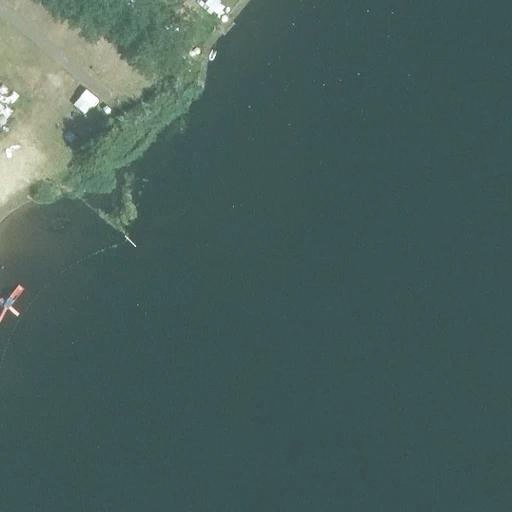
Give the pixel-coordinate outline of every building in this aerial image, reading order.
[(194,0),(193,3),(211,12),(216,0),(194,0)] [(87,34),(100,50),(118,36),(105,19),(87,34)] [(132,75),(143,64),(130,52),(119,63),(132,75)] [(0,113),(0,114),(13,97),(0,86),(0,113)] [(47,107),(59,117),(75,99),(64,89),(47,107)]
